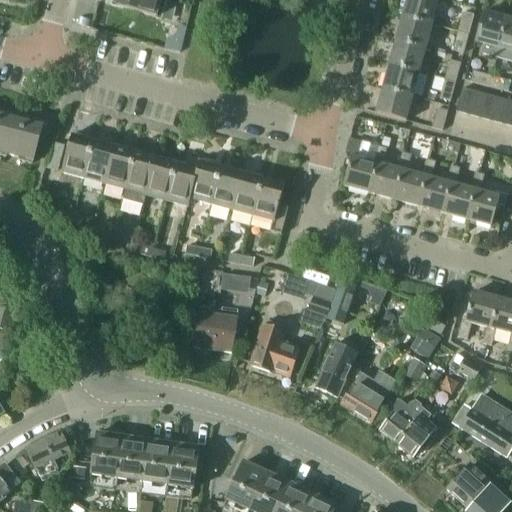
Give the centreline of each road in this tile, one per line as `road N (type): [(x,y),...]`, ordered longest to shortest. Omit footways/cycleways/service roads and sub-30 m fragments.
road 1 (residential): [(325,137),(302,222),(501,275),(511,236)]
road 2 (tertiary): [(103,386),(226,410),(329,455),(405,511)]
road 3 (residential): [(325,137),(43,59)]
road 4 (tertiary): [(0,215),(31,243),(81,366),(103,386)]
road 5 (residential): [(363,0),(325,137)]
